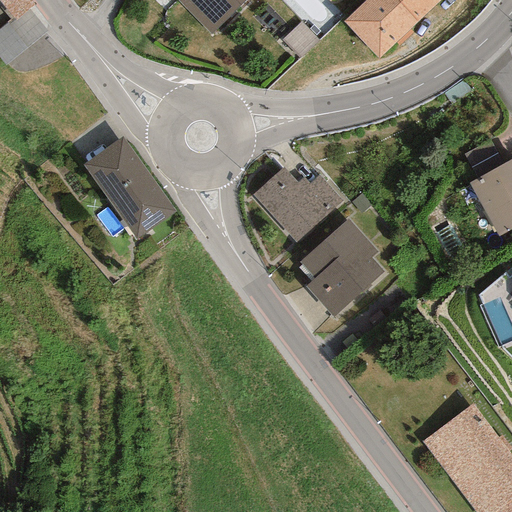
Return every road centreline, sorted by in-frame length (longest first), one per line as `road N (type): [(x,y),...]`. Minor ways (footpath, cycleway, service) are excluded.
road 1 (tertiary): [(425,511),(221,236),(206,177)]
road 2 (tertiary): [(482,46),(434,80),(357,111),(238,126)]
road 3 (tertiary): [(164,116),(46,0)]
